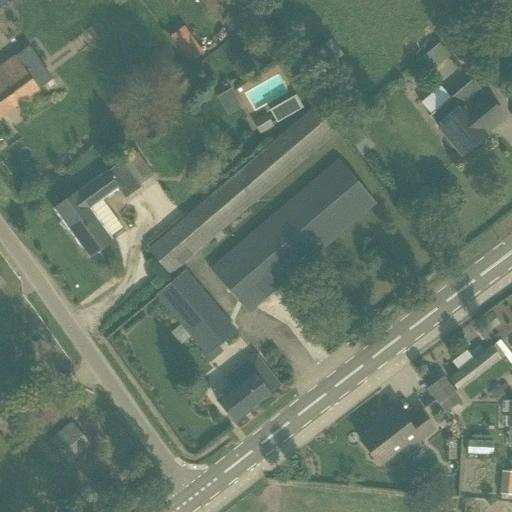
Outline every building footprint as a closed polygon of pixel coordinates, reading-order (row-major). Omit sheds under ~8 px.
[(187,62),(201,53),(185,25),(171,34),(187,62)] [(331,40),(319,49),(320,50),(331,65),(343,56),(331,40)] [(439,44),(422,58),(431,69),(448,55),(439,44)] [(0,118),(39,90),(27,74),(14,57),(0,66),(0,118)] [(231,88),(218,96),(229,113),(241,106),(231,88)] [(484,94),(466,110),(463,108),(462,109),(451,97),(428,117),(438,129),(462,157),(485,137),(483,134),(489,129),(489,130),(504,118),(484,94)] [(334,130),(314,105),(147,250),(168,275),(334,130)] [(265,113),(251,121),(259,134),(273,126),(265,113)] [(364,138),(352,146),(361,157),(372,148),(364,138)] [(205,152),(191,161),(198,172),(213,163),(205,152)] [(375,203),(362,188),(338,160),(209,269),(246,313),(375,203)] [(140,188),(123,163),(122,162),(107,173),(106,172),(53,210),(88,258),(113,240),(110,236),(121,228),(102,202),(118,190),(124,199),(140,188)] [(186,270),(155,296),(206,357),(236,330),(186,270)] [(353,292),(344,280),(331,291),(340,303),(353,292)] [(491,314),(478,323),(486,334),(499,325),(491,314)] [(456,388),(501,355),(494,347),(449,379),(456,388)] [(280,387),(256,355),(226,378),(234,388),(216,401),(234,424),(270,396),(269,395),(280,387)] [(428,388),(439,404),(445,413),(460,403),(442,378),(428,388)] [(511,442),(511,399),(502,400),(501,442),(511,442)] [(410,451),(435,432),(419,412),(406,422),(395,409),(383,418),(386,421),(360,441),(380,468),(407,447),(410,451)] [(52,443),(67,463),(90,445),(74,425),(52,443)] [(501,495),(511,496),(511,472),(502,472),(500,495),(501,495)]
